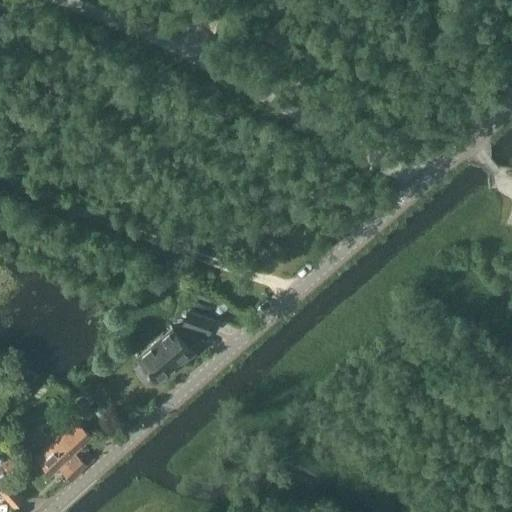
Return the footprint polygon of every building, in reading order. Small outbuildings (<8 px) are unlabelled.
[(222,35),(228,15),(212,10),(205,30),(222,35)] [(498,71),(490,63),(480,71),(489,77),(498,71)] [(22,100),(8,116),(25,130),(30,125),(39,115),(23,101),(22,100)] [(210,334),(216,318),(189,309),(183,324),(210,334)] [(182,365),(197,353),(173,324),(138,354),(160,379),(180,363),(182,365)] [(70,478),(92,458),(79,445),(89,436),(76,421),(37,458),(50,472),(58,465),(70,478)] [(0,494),(11,506),(19,498),(4,481),(0,484),(0,494)]
